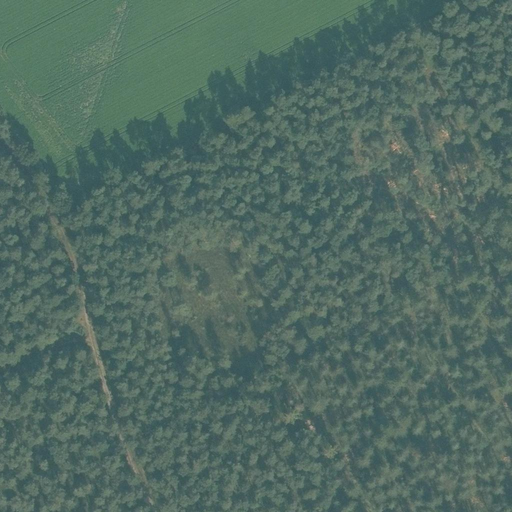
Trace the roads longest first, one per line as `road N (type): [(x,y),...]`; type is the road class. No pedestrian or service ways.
road 1 (track): [(511,245),(120,438),(88,333),(0,367)]
road 2 (track): [(88,333),(63,212),(0,124)]
